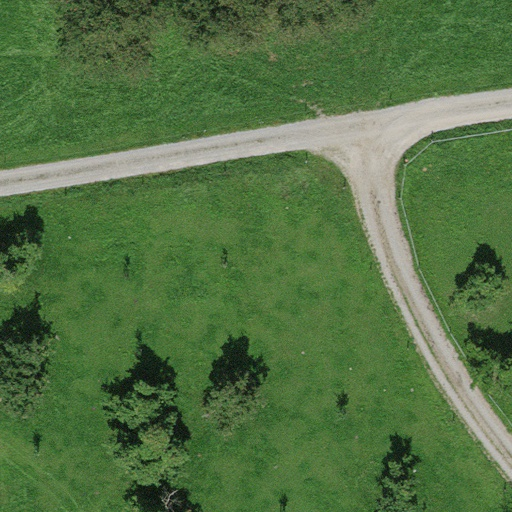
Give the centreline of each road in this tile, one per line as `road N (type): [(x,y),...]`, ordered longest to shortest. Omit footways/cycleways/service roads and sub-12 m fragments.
road 1 (track): [(511,112),(0,191)]
road 2 (track): [(370,135),(399,273),(511,460)]
